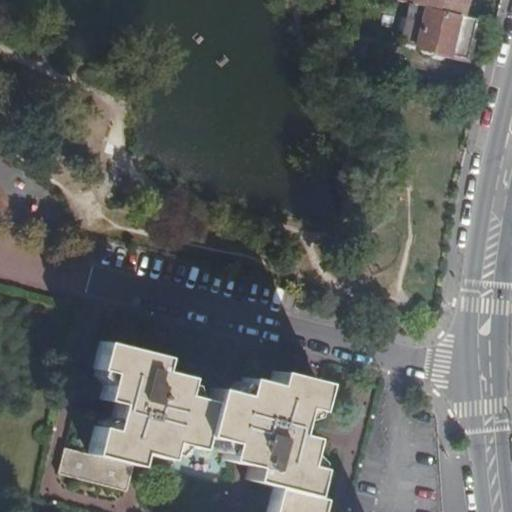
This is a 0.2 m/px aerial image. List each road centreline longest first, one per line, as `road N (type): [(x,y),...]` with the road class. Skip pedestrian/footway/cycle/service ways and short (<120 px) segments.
road 1 (residential): [(103,283),(469,375)]
road 2 (secondary): [(511,76),(468,303),(469,375)]
road 3 (secondary): [(499,380),(506,211)]
road 4 (secondary): [(469,375),(484,511)]
